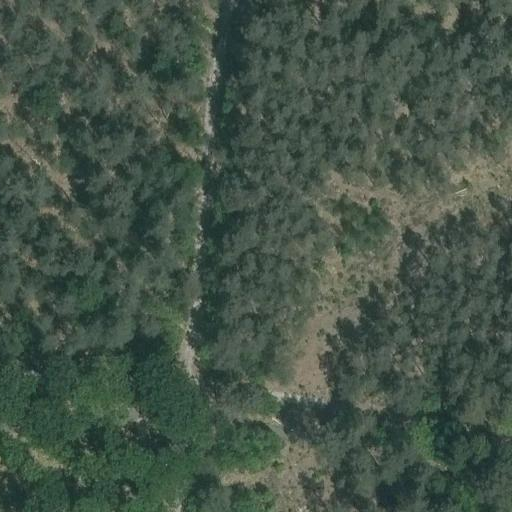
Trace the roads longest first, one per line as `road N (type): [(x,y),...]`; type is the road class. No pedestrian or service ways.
road 1 (track): [(222,0),(187,397),(0,384)]
road 2 (track): [(188,387),(511,451)]
